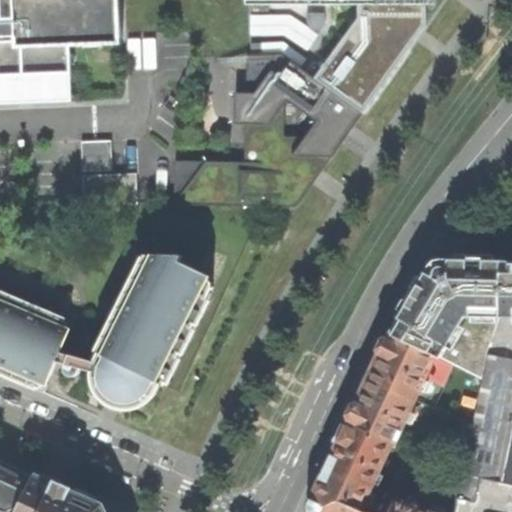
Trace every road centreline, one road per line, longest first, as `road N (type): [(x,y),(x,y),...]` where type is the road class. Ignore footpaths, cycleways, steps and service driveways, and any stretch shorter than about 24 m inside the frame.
road 1 (secondary): [(480,152),(408,254),(296,471)]
road 2 (residential): [(296,471),(255,497),(226,500),(0,414)]
